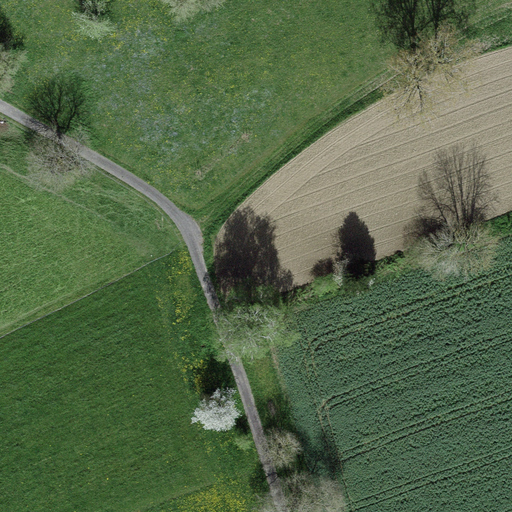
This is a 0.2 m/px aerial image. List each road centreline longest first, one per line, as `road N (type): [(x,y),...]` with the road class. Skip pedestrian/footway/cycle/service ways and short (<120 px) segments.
road 1 (track): [(0,103),(124,174),(178,216),(286,511)]
road 2 (track): [(187,229),(346,82),(400,48),(511,7)]
